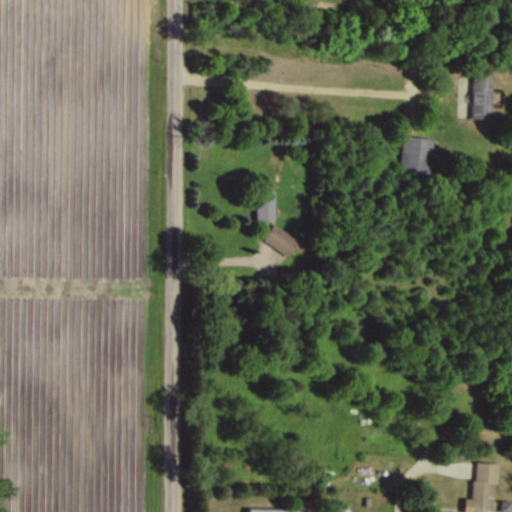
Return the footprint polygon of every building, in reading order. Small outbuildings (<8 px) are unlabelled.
[(470,118),(490,118),(491,76),(471,75),(470,118)] [(399,171),(429,173),(431,138),(401,136),(399,171)] [(274,219),(273,193),(255,194),(256,220),(274,219)] [(262,240),(287,256),(298,241),(273,224),(262,240)] [(461,511),(489,511),(493,463),(472,462),(469,498),(462,498),(461,511)] [(508,511),(509,501),(498,501),(498,511),(499,511),(508,511)]
